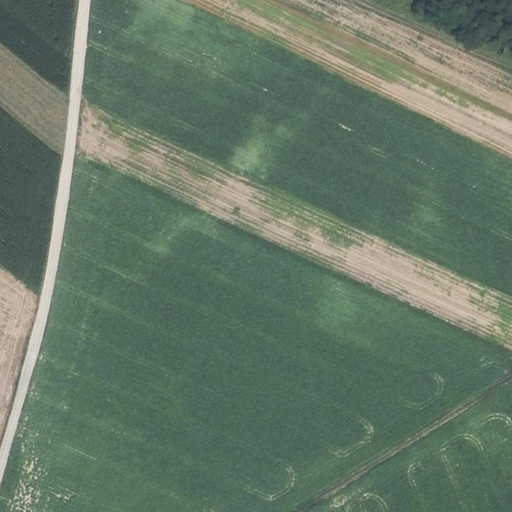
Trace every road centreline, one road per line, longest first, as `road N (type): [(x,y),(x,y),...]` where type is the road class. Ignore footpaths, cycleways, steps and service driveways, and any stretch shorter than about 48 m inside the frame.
road 1 (track): [(0,467),(45,310),(86,0)]
road 2 (track): [(286,511),(511,369)]
